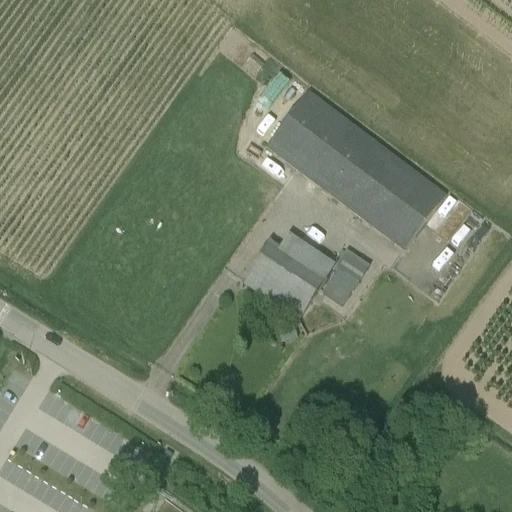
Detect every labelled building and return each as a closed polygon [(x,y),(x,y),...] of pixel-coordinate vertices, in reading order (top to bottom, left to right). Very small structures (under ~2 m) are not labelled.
[(308,93),(265,151),(404,255),(446,198),(308,93)] [(455,236),(464,246),(481,232),(473,222),(455,236)] [(269,243),(241,286),(298,324),(335,267),(288,236),(280,250),(269,243)] [(338,273),(323,295),(342,308),(357,286),(338,273)] [(295,329),(283,332),(286,344),(298,340),(295,329)] [(328,443),(316,457),(326,465),(337,451),(328,443)]
